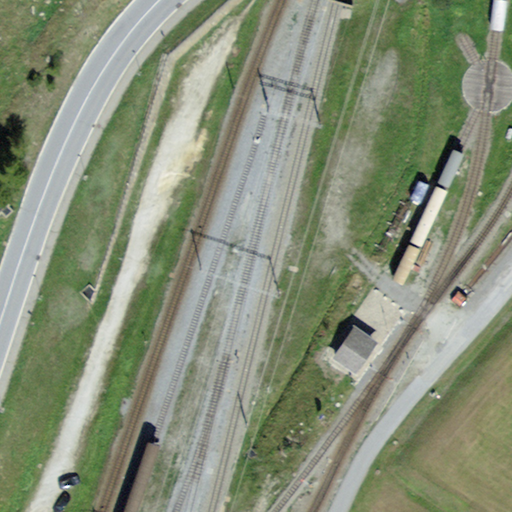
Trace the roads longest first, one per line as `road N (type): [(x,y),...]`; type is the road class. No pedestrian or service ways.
road 1 (primary): [(159,0),(114,50),(76,112),(0,317)]
road 2 (unclassified): [(336,511),(389,420),(511,282)]
